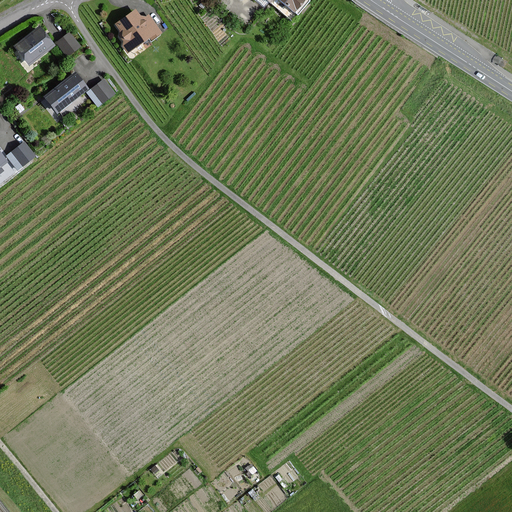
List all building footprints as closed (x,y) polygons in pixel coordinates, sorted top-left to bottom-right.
[(267,0),(271,2),(272,0),(280,0),(294,11),(303,0),(267,0)] [(116,24),(121,32),(121,36),(124,41),(124,45),(128,51),(160,31),(149,14),(142,19),(136,11),(116,24)] [(54,45),(40,27),(16,46),(30,64),(54,45)] [(80,47),(69,33),(57,42),(68,56),(80,47)] [(88,88),(76,73),(46,96),(59,112),(88,88)] [(104,80),(88,92),(99,105),(115,93),(104,80)] [(23,143),(13,151),(24,165),(34,156),(23,143)]
